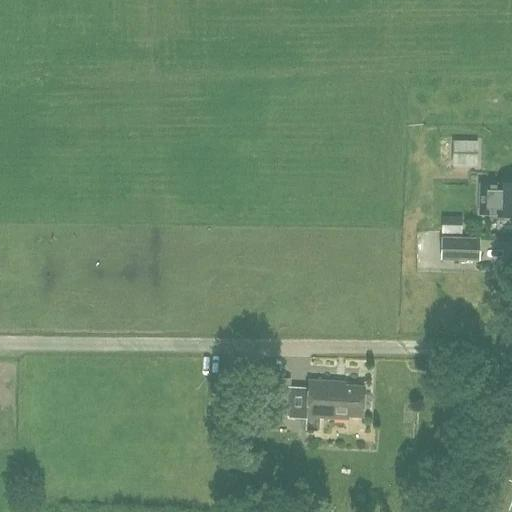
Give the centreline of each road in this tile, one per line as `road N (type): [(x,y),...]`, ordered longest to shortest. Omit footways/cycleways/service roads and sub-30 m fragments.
road 1 (unclassified): [(511,347),(0,345)]
road 2 (unclassified): [(454,511),(511,361)]
